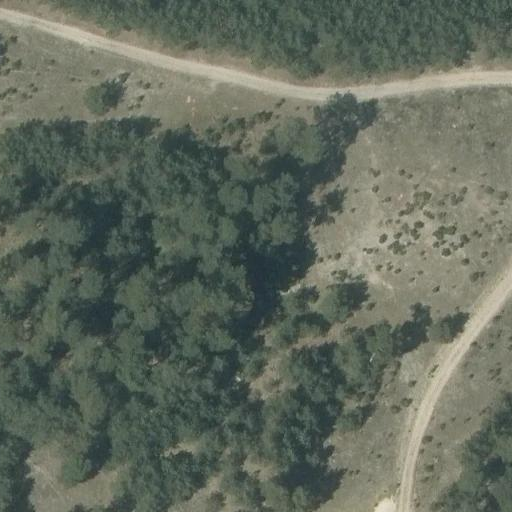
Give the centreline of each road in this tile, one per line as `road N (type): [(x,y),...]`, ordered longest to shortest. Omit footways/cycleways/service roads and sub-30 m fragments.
road 1 (track): [(0,14),(221,72),(329,89),(511,76)]
road 2 (track): [(511,278),(422,399),(404,511)]
